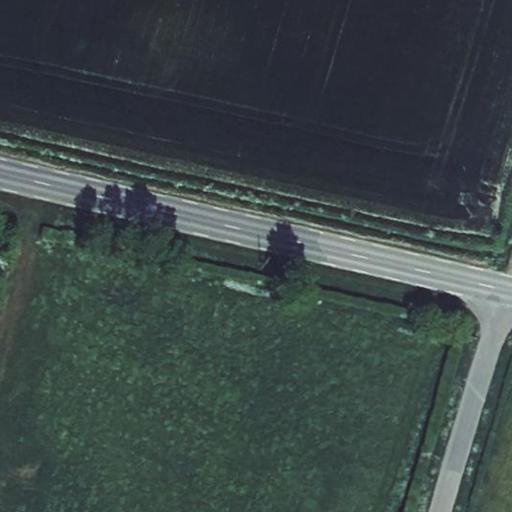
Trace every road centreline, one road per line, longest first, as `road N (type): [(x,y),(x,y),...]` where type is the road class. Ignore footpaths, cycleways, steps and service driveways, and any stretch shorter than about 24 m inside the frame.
road 1 (tertiary): [(508,290),(0,174)]
road 2 (residential): [(443,511),(508,290)]
